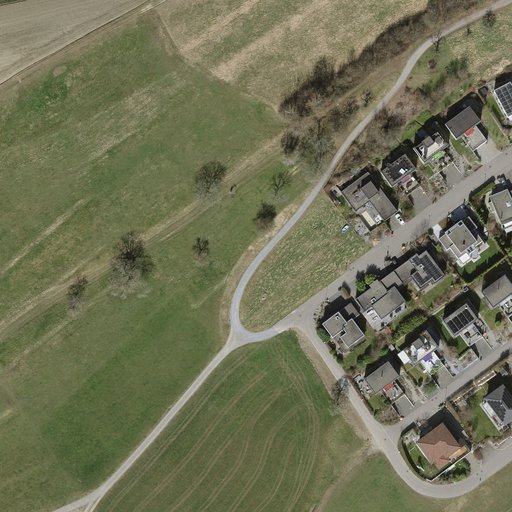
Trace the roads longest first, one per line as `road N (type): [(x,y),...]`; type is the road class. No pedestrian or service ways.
road 1 (track): [(299,316),(238,339),(232,320),(242,288),(433,40),(511,0)]
road 2 (track): [(406,72),(392,68),(299,143),(0,346)]
road 3 (track): [(319,511),(347,467),(381,444),(299,316),(345,281)]
road 4 (track): [(238,339),(86,511)]
road 5 (residential): [(511,158),(345,281)]
road 6 (track): [(0,95),(166,0)]
road 7 (residential): [(511,453),(459,494),(430,498),(381,444)]
road 8 (residential): [(511,344),(381,444)]
